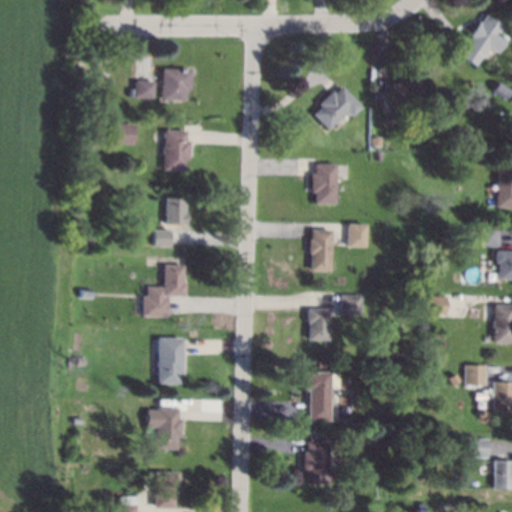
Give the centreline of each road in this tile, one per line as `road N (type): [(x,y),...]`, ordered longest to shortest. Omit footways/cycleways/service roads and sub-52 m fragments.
road 1 (residential): [(253,23),(240,511)]
road 2 (residential): [(100,22),(363,23)]
